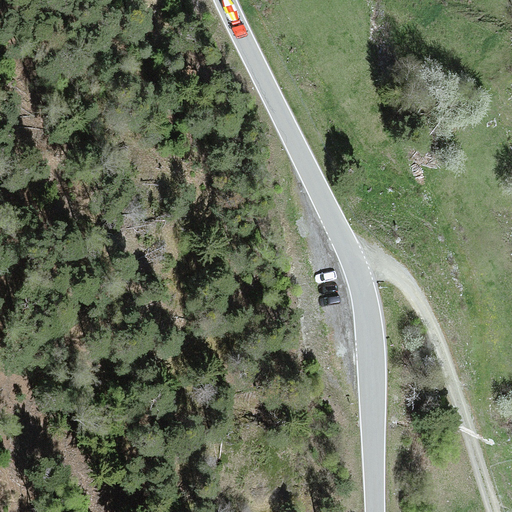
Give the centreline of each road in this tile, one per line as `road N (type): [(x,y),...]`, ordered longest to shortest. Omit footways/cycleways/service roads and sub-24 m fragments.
road 1 (motorway): [(373,511),(306,397),(116,0)]
road 2 (tertiary): [(226,0),(358,271),(375,511)]
road 3 (motorway): [(0,127),(187,511)]
road 4 (track): [(510,511),(484,401),(437,300),(411,277),(350,250)]
road 5 (motorway): [(511,178),(326,0)]
